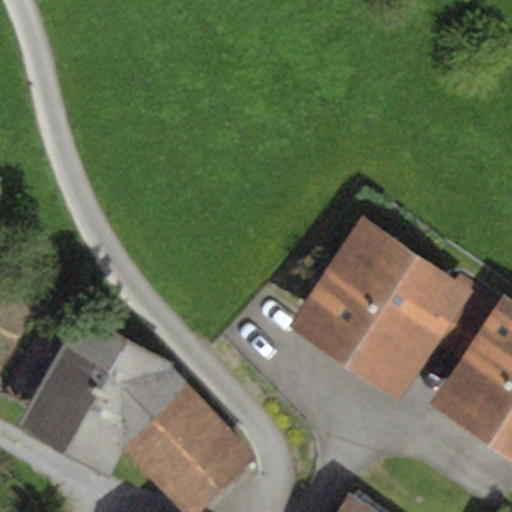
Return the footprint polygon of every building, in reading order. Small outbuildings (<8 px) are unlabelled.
[(459,283),(360,218),(287,326),(398,399),(435,343),(460,306),(470,291),(459,283)] [(511,304),(503,298),(500,302),(463,278),(459,283),(470,291),(460,306),(482,321),(483,322),(459,358),(429,404),(511,459),(511,304)] [(482,321),(460,306),(435,343),(459,358),(482,321)] [(171,363),(78,311),(15,424),(109,476),(123,453),(192,388),(171,363)] [(192,388),(123,453),(179,511),(199,511),(258,457),(192,388)] [(376,511),(350,495),(338,511),(376,511)]
